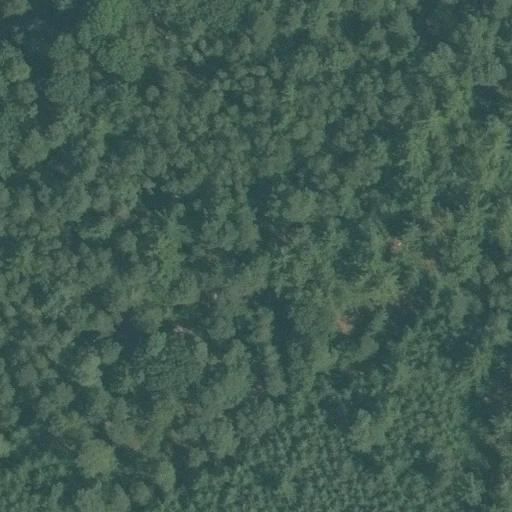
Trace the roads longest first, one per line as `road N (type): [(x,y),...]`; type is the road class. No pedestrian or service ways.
road 1 (track): [(121,511),(202,475),(511,223)]
road 2 (track): [(0,276),(133,506)]
road 3 (track): [(0,107),(199,0)]
